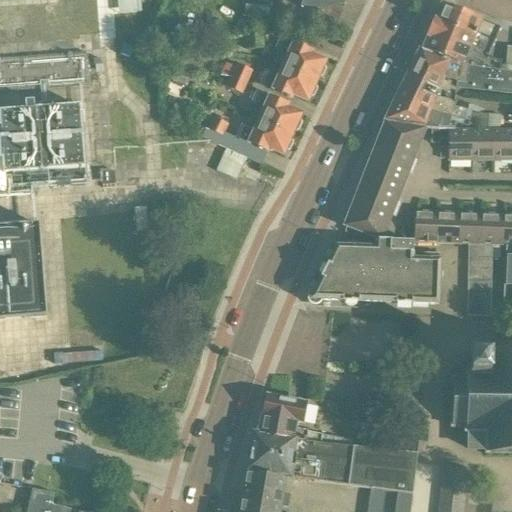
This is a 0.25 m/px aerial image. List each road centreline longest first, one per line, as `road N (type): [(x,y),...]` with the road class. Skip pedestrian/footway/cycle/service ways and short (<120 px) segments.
road 1 (unclassified): [(191,511),(255,314),(324,155)]
road 2 (residential): [(324,155),(402,186),(511,193)]
road 3 (unclassified): [(324,155),(400,0)]
